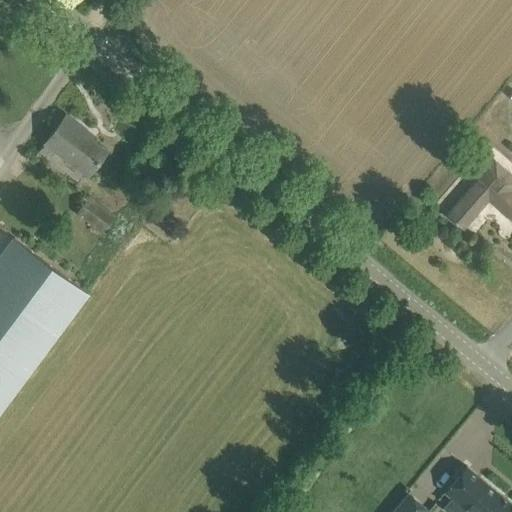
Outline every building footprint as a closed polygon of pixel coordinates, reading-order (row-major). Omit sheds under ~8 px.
[(46,143),(88,174),(106,150),(86,136),(89,132),(66,115),(46,143)] [(511,172),(497,159),(487,171),(447,214),(463,229),(489,200),(509,218),(511,214),(511,172)] [(90,196),(77,213),(102,231),(115,214),(90,196)] [(13,237),(0,254),(0,412),(89,293),(13,237)] [(511,511),(511,503),(466,465),(444,491),(469,511),(511,511)] [(408,492),(391,511),(427,511),(430,510),(408,492)]
